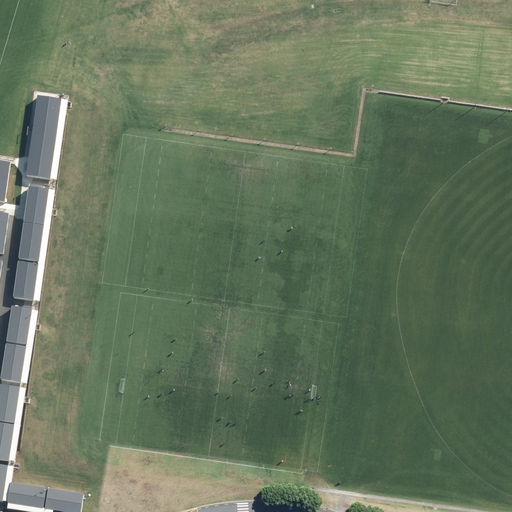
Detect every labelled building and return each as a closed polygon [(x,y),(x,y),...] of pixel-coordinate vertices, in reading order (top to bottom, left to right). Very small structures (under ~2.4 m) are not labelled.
[(38,94),(26,175),(53,179),(64,98),(38,94)] [(29,185),(24,221),(44,224),(50,188),(29,185)] [(0,210),(0,251),(4,252),(10,212),(0,210)] [(24,221),(19,258),(40,260),(44,224),(24,221)] [(40,265),(19,261),(13,295),(34,299),(40,265)] [(32,309),(11,306),(6,340),(27,343),(32,309)] [(27,346),(6,343),(0,375),(0,376),(21,380),(27,346)] [(22,388),(1,384),(0,388),(0,418),(16,421),(22,388)] [(16,423),(0,420),(0,455),(11,457),(16,423)] [(9,465),(0,463),(0,498),(5,499),(9,465)] [(12,481),(9,501),(44,506),(47,487),(12,481)] [(50,487),(47,507),(79,511),(82,511),(86,493),(50,487)]
